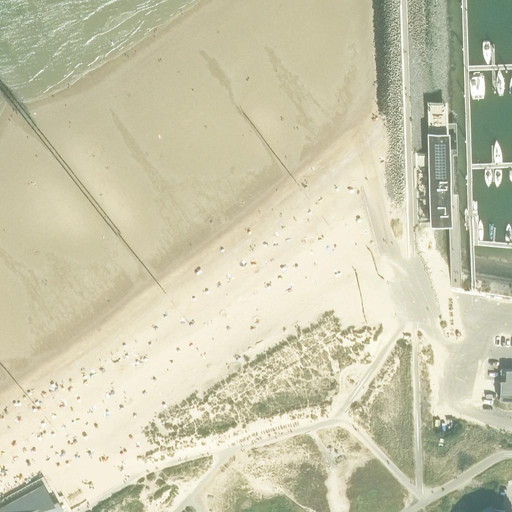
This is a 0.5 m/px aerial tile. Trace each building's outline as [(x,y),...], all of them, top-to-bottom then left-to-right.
[(427,154),(417,155),(420,225),(429,224),(434,224),(451,223),(456,223),(455,199),(451,199),(449,151),(453,151),(453,125),(444,125),(436,125),(433,126),(433,134),(430,134),(431,154),(427,154)] [(508,329),(511,307),(473,301),(470,323),(508,329)] [(499,399),(511,399),(511,369),(501,369),(500,379),(499,379),(499,380),(500,380),(500,394),(499,394),(499,395),(500,395),(499,399)] [(365,387),(389,406),(397,396),(373,377),(365,387)] [(43,484),(0,507),(0,511),(60,511),(62,511),(57,501),(52,502),(43,484)]
